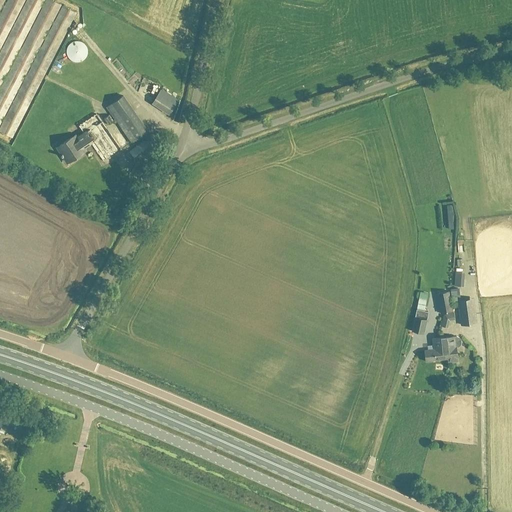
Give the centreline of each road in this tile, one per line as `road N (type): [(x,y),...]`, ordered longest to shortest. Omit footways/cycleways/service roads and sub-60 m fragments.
road 1 (primary): [(0,354),(381,511)]
road 2 (unclassified): [(65,356),(429,511)]
road 3 (unclassified): [(335,511),(0,375)]
road 4 (unclassified): [(180,143),(215,143),(422,72),(511,52)]
road 5 (unclassified): [(65,356),(180,143)]
road 6 (unclassified): [(180,143),(217,0)]
